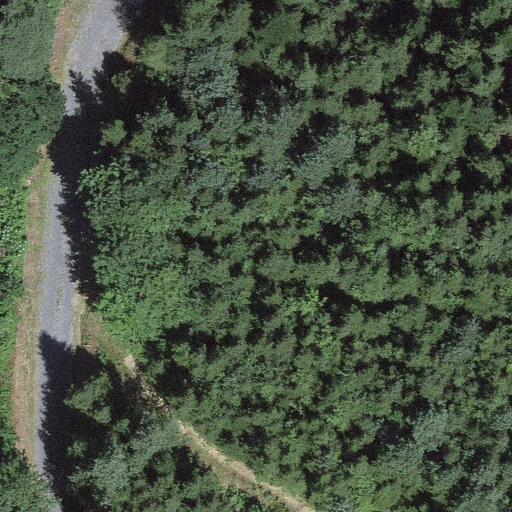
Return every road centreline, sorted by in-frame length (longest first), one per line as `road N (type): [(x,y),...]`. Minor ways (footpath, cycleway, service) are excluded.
road 1 (track): [(140,0),(118,20),(86,102),(53,459),(66,511)]
road 2 (track): [(290,511),(156,405),(109,331),(75,226)]
